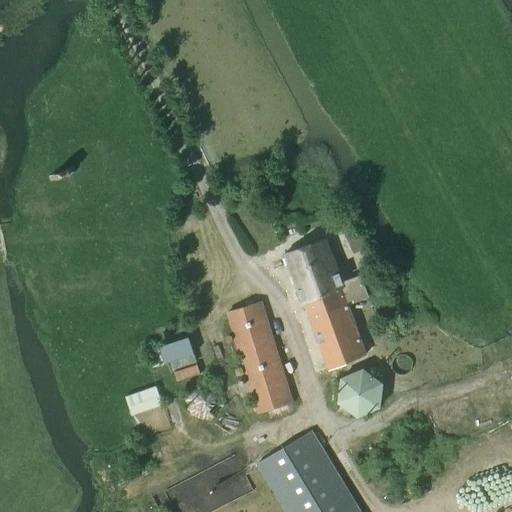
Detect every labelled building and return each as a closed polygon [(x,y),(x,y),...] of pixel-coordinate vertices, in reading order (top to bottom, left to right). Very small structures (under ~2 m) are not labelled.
[(325,239),(284,254),(302,304),(304,303),(343,289),(341,284),(325,239)] [(343,289),(304,303),(307,310),(328,370),(365,354),(347,304),(366,297),(364,290),(359,277),(341,284),(343,289)] [(258,413),(293,402),(262,302),(227,313),(258,413)] [(194,354),(188,337),(160,346),(166,363),(194,354)] [(341,378),(338,402),(358,416),(380,407),(382,383),(363,369),(341,378)] [(285,511),(359,511),(311,432),(257,464),(285,511)]
